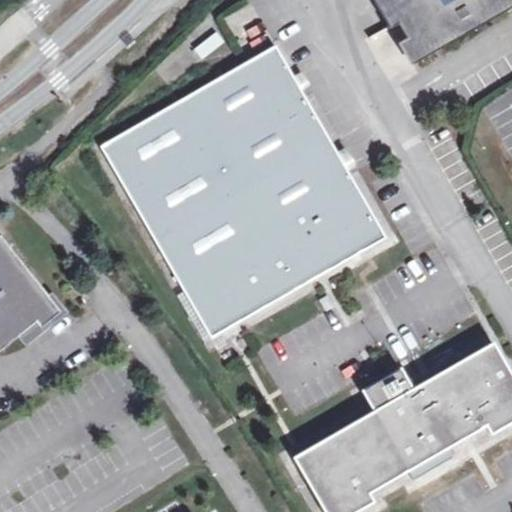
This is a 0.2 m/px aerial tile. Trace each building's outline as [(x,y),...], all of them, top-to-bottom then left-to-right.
[(511,0),(369,0),(388,31),(395,27),(403,42),(396,46),(409,68),(511,9),(511,0)] [(202,56),(222,43),(215,32),(195,45),(202,56)] [(385,240),(349,178),(274,50),(245,67),(98,152),(209,342),(385,240)] [(0,351),(36,325),(41,331),(62,313),(0,235),(0,351)] [(488,428),(493,436),(511,425),(511,377),(492,344),(411,392),(398,369),(359,394),(372,415),(292,462),(321,511),(367,511),(376,507),(371,498),(409,476),(414,484),(453,460),(448,452),(488,428)]
